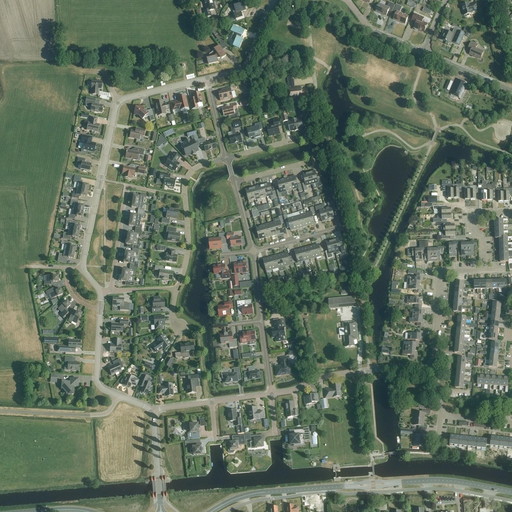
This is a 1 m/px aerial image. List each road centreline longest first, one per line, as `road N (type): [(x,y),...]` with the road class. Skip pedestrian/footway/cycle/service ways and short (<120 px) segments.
road 1 (residential): [(83,269),(116,104),(207,78)]
road 2 (residential): [(271,395),(366,370),(436,366)]
road 3 (residential): [(226,158),(196,167),(185,180),(187,246),(176,290)]
road 4 (tertiary): [(357,485),(246,495),(212,511)]
road 5 (residential): [(111,290),(126,186),(153,192)]
road 6 (residential): [(436,366),(439,282),(453,271),(483,270)]
road 7 (unclassified): [(118,396),(100,415),(0,410)]
road 8 (tertiary): [(511,492),(443,480),(386,484)]
